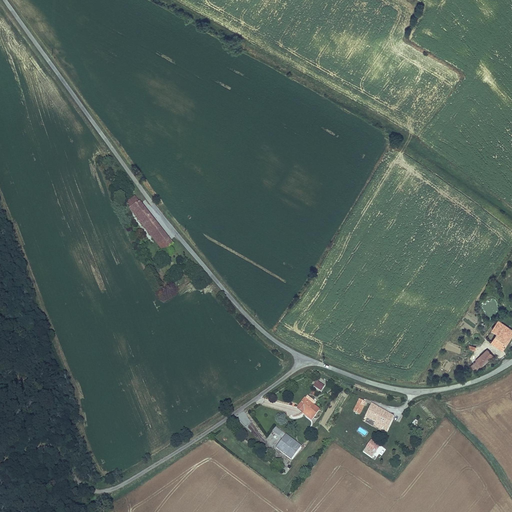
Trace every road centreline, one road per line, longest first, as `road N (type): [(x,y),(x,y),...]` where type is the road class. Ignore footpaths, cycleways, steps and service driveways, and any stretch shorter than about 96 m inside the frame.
road 1 (unclassified): [(305,358),(253,324),(166,223),(4,0)]
road 2 (unclassified): [(305,358),(117,487),(88,489),(44,449),(0,466)]
road 3 (unclassified): [(511,362),(425,392),(383,387),(305,358)]
